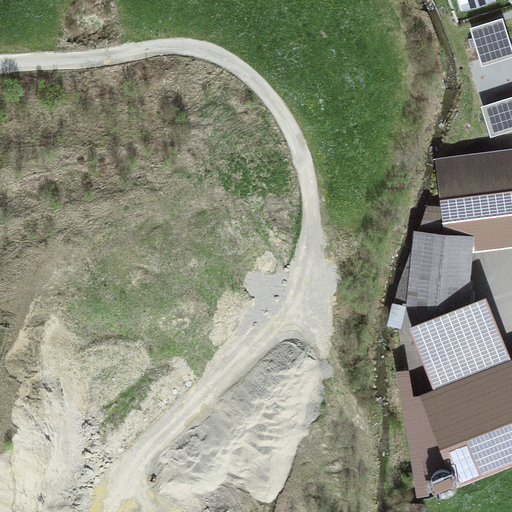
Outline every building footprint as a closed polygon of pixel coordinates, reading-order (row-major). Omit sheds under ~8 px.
[(511,48),(502,18),(470,29),(482,67),(511,57),(511,48)] [(511,97),(480,107),(490,138),(511,131),(511,97)] [(464,157),(440,160),(448,220),(511,212),(511,161),(465,167),(464,157)] [(425,304),(423,325),(464,309),(471,237),(419,232),(417,250),(411,250),(396,297),(412,303),(425,304)] [(478,303),(464,309),(423,325),(439,369),(495,347),(478,303)] [(405,367),(398,368),(418,494),(425,493),(405,367)] [(511,376),(433,407),(460,475),(511,454),(511,376)] [(433,469),(430,479),(435,488),(444,491),(453,486),(456,477),(451,468),(442,465),(433,469)] [(423,511),(424,503),(404,504),(403,511),(423,511)]
